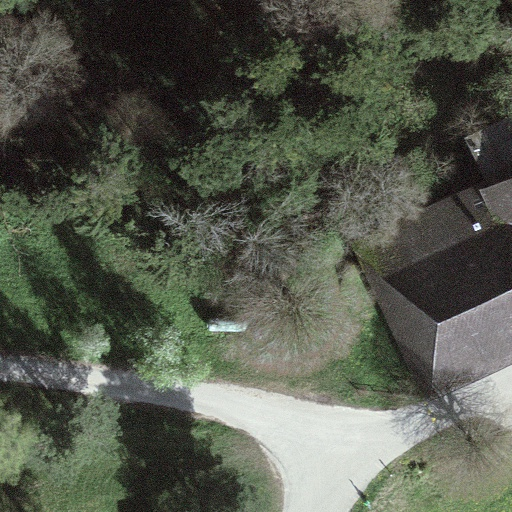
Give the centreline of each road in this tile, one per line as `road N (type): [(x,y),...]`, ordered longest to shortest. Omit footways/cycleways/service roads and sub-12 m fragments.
road 1 (unclassified): [(0,363),(243,407),(276,419),(324,458)]
road 2 (unclassified): [(511,373),(324,458)]
